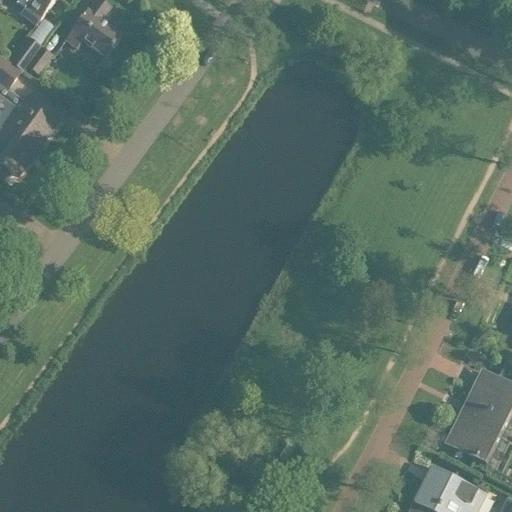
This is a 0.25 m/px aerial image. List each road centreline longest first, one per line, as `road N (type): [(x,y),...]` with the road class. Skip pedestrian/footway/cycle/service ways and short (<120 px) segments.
road 1 (residential): [(0,330),(239,0)]
road 2 (residential): [(338,511),(511,182)]
road 3 (residential): [(511,65),(387,0)]
